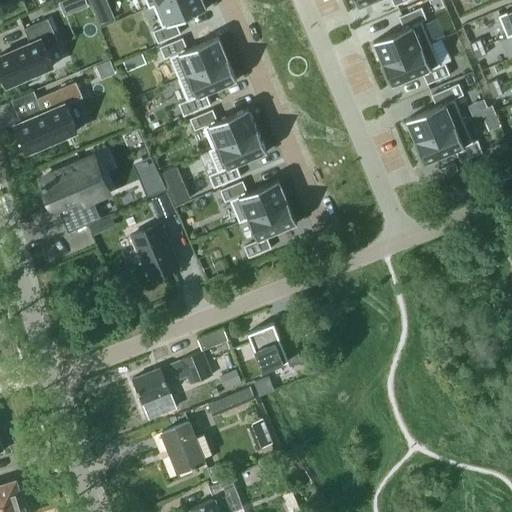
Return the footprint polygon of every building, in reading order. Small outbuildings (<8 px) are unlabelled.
[(88,5),(85,0),(75,0),(79,9),(88,5)] [(162,27),(153,31),(158,43),(180,33),(175,21),(206,8),(203,0),(165,0),(153,5),(162,27)] [(382,63),(431,42),(421,20),(426,18),(421,7),(399,16),(404,28),(373,41),(382,63)] [(511,8),(498,15),(507,36),(511,33),(511,8)] [(30,42),(0,54),(0,71),(6,85),(53,65),(46,48),(59,43),(48,17),(24,27),(30,42)] [(218,36),(187,49),(182,37),(159,46),(164,58),(169,56),(179,79),(228,59),(218,36)] [(473,50),(484,45),(481,38),(470,43),(469,43),(473,50)] [(382,63),(391,85),(422,72),(427,83),(450,74),(445,62),(440,64),(431,42),(382,63)] [(487,53),(484,45),(473,50),(476,57),(487,53)] [(124,61),(128,70),(135,67),(131,58),(124,61)] [(228,59),(179,79),(187,99),(178,103),(183,115),(210,104),(206,93),(237,79),(228,59)] [(110,60),(96,65),(100,75),(114,69),(110,60)] [(489,90),(501,85),(497,78),(486,82),(489,90)] [(43,112),(15,124),(26,152),(77,130),(66,104),(83,97),(76,81),(37,97),(43,112)] [(463,94),(458,83),(432,94),(437,106),(406,119),(415,141),(463,120),(454,98),(463,94)] [(501,85),(489,90),(493,97),(504,93),(501,85)] [(212,108),(190,118),(195,129),(204,125),(213,147),(208,149),(209,150),(258,130),(248,107),(217,120),(212,108)] [(463,120),(415,141),(424,163),(455,150),(460,161),(483,152),(477,139),(472,141),(463,120)] [(218,171),(208,174),(214,187),(241,176),(236,164),(267,151),(258,130),(209,150),(218,171)] [(91,157),(36,176),(48,208),(78,197),(80,204),(105,195),(91,157)] [(454,162),(440,169),(444,177),(458,171),(454,162)] [(242,180),(220,190),(225,201),(230,199),(239,222),(248,218),(288,201),(278,179),(247,192),(242,180)] [(184,182),(170,188),(176,203),(190,197),(184,182)] [(150,199),(153,206),(157,204),(161,216),(175,210),(167,191),(150,199)] [(257,239),(243,245),(248,257),(271,247),(266,235),(297,223),(288,201),(248,218),(257,239)] [(82,207),(57,217),(63,231),(88,222),(82,207)] [(99,220),(90,224),(94,234),(103,230),(99,220)] [(160,222),(131,234),(150,278),(179,266),(160,222)] [(505,255),(511,252),(511,246),(508,238),(499,242),(505,255)] [(273,320),(248,330),(262,367),(287,358),(289,364),(301,359),(292,336),(281,341),(273,320)] [(228,324),(200,334),(205,346),(233,336),(228,324)] [(183,356),(172,361),(162,365),(162,364),(133,376),(143,401),(148,413),(175,402),(167,382),(189,373),(192,381),(205,376),(212,372),(202,348),(195,352),(183,356)] [(236,369),(221,376),(226,387),(241,381),(236,369)] [(207,402),(212,414),(255,397),(250,385),(207,402)] [(190,418),(188,419),(164,428),(164,430),(156,433),(172,472),(180,469),(180,470),(206,460),(204,455),(211,452),(203,433),(197,436),(190,418)] [(252,422),(262,447),(272,442),(263,418),(252,422)] [(208,467),(213,482),(222,478),(217,463),(208,467)] [(0,503),(25,496),(19,477),(0,483),(0,503)] [(231,511),(230,509),(241,505),(231,479),(209,486),(213,496),(191,505),(194,511),(231,511)] [(30,511),(25,496),(0,503),(0,511),(30,511)]
